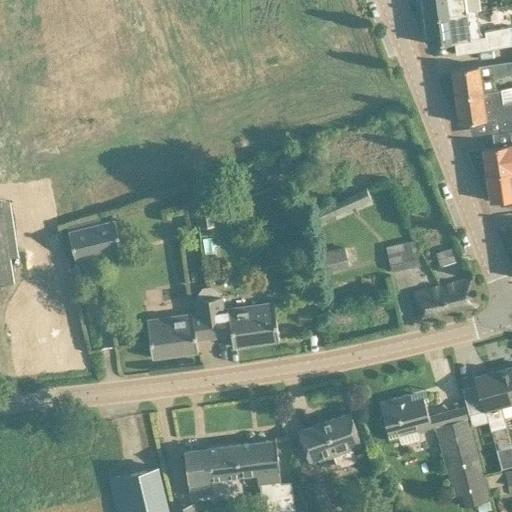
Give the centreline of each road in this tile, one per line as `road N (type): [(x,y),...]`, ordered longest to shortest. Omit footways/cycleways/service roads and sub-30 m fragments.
road 1 (unclassified): [(0,406),(229,378),(511,319)]
road 2 (unclassified): [(511,314),(384,0)]
